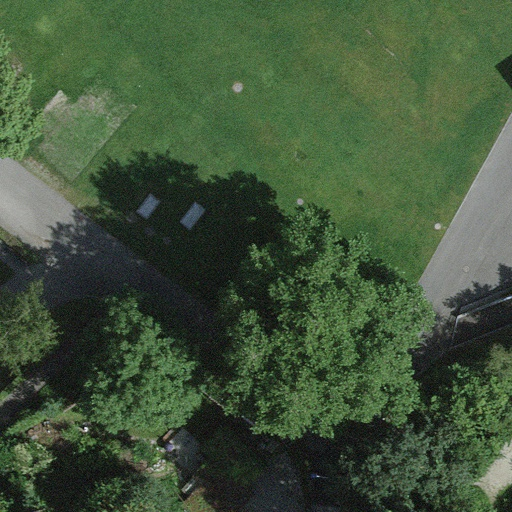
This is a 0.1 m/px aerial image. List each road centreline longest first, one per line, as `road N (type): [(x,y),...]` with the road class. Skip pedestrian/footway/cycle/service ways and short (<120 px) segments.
road 1 (residential): [(325,423),(0,176)]
road 2 (residential): [(325,423),(375,381),(461,259),(511,141)]
